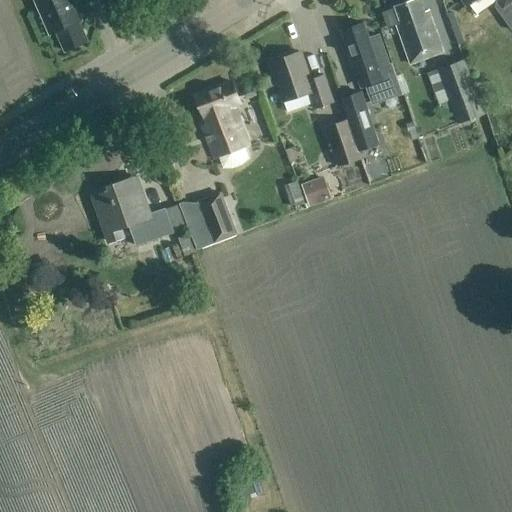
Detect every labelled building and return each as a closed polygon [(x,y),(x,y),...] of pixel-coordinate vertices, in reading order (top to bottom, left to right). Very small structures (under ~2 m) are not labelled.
[(88,41),(69,0),(33,0),(49,36),(57,33),(65,51),(88,41)] [(414,0),(395,7),(396,9),(383,13),(388,27),(396,24),(411,64),(443,53),(428,11),(424,12),(419,0),(414,0)] [(502,19),(510,31),(511,29),(511,20),(508,14),(502,19)] [(364,22),(340,31),(360,89),(365,87),(372,105),(402,94),(392,63),(390,64),(380,34),(369,38),(364,22)] [(311,80),(301,52),(270,63),(283,102),(309,93),(315,109),(333,102),(324,75),(311,80)] [(466,60),(453,65),(440,70),(459,123),(485,114),(466,60)] [(422,71),(422,84),(438,84),(439,72),(422,71)] [(423,89),(419,78),(400,85),(404,96),(423,89)] [(248,157),(245,150),(244,147),(248,145),(232,104),(239,102),(232,83),(196,97),(207,125),(202,127),(218,167),(231,169),(239,165),(248,157)] [(362,90),(340,97),(359,152),(379,145),(362,90)] [(324,128),(337,167),(360,159),(346,120),(324,128)] [(395,123),(377,130),(382,142),(400,135),(395,123)] [(290,163),(297,160),(293,148),(286,151),(290,163)] [(122,233),(120,229),(129,226),(136,246),(173,233),(165,209),(150,214),(137,177),(120,182),(122,187),(93,197),(107,238),(111,242),(122,239),(122,233)] [(331,199),(324,177),(301,185),(309,207),(331,199)] [(215,243),(237,235),(221,193),(199,202),(215,243)] [(176,238),(183,256),(194,252),(187,234),(176,238)] [(275,486),(291,485),(290,463),(274,464),(275,486)] [(228,480),(235,502),(264,493),(257,471),(228,480)]
